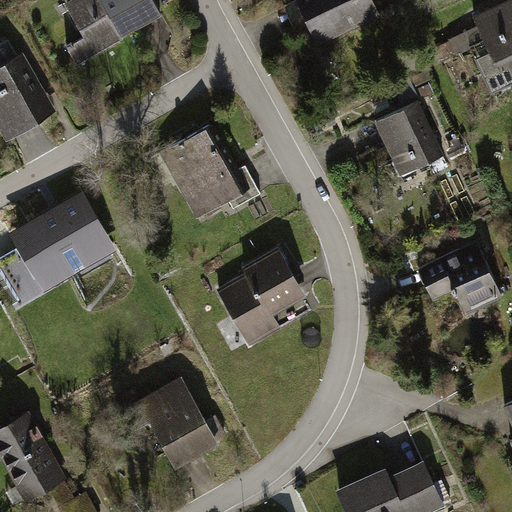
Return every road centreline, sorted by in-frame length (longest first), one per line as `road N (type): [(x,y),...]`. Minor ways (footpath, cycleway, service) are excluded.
road 1 (residential): [(212,511),(289,464),(323,428),(344,381),(351,319),(341,249),(240,55)]
road 2 (residential): [(0,191),(240,55)]
